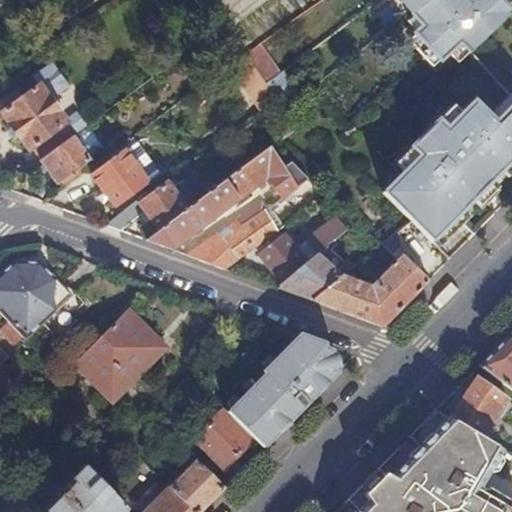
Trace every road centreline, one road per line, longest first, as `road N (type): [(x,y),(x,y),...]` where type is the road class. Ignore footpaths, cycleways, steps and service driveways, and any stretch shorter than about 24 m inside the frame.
road 1 (residential): [(13,213),(414,362)]
road 2 (primary): [(266,511),(414,362)]
road 3 (primary): [(414,362),(511,263)]
